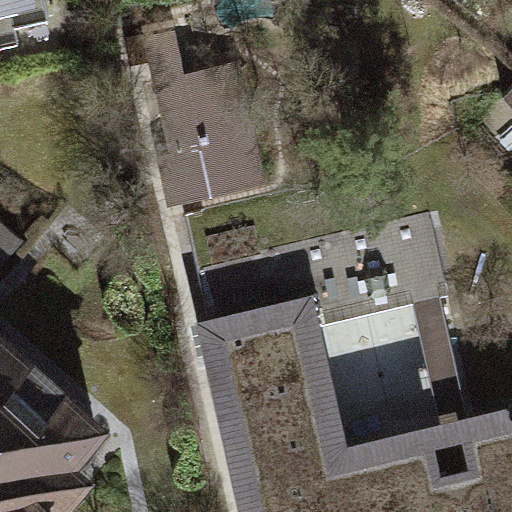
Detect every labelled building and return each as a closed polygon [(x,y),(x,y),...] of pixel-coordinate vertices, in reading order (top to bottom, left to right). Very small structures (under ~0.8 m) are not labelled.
[(0,0),(0,29),(51,18),(47,0),(0,0)] [(266,185),(242,62),(156,79),(180,202),(266,185)] [(0,261),(21,238),(0,219),(0,261)] [(411,295),(442,413),(480,403),(450,286),(411,295)] [(295,303),(202,324),(244,511),(511,511),(511,410),(329,452),(295,303)] [(0,511),(40,511),(80,469),(63,454),(95,419),(0,334),(0,511)]
